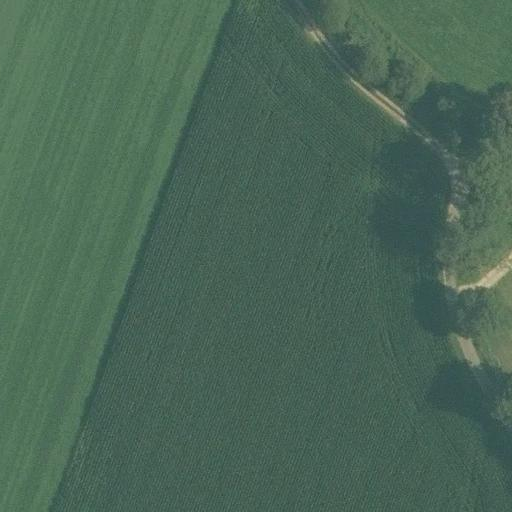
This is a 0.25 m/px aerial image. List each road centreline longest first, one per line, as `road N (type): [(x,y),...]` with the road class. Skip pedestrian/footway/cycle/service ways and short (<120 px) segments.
road 1 (track): [(511,426),(473,367),(454,313),(449,226),(465,174)]
road 2 (track): [(465,174),(357,77),(294,0)]
